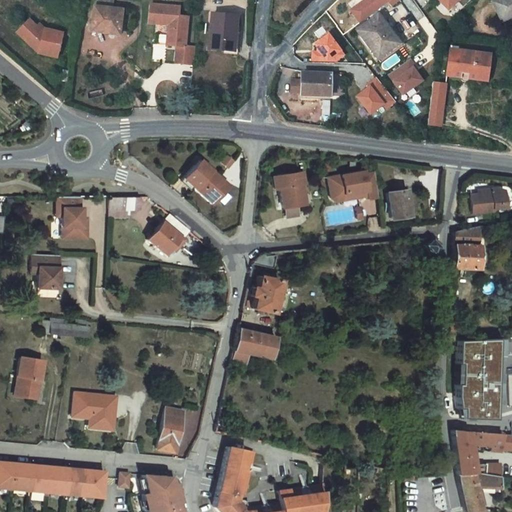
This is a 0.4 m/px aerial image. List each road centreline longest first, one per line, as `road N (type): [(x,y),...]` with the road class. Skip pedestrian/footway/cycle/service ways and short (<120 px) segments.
road 1 (residential): [(456,511),(437,386),(442,230)]
road 2 (residential): [(239,256),(197,468)]
road 3 (residential): [(239,256),(442,230)]
road 4 (residential): [(0,450),(197,468)]
road 5 (tertiary): [(450,159),(259,132)]
road 6 (residential): [(239,256),(136,182),(91,165)]
road 7 (tertiary): [(259,132),(167,126),(101,138)]
road 8 (unclassified): [(259,132),(239,256)]
